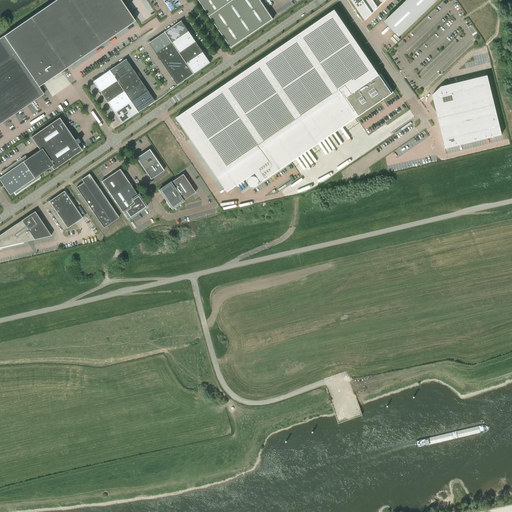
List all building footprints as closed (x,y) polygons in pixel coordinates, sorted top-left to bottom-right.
[(135,21),(120,0),(55,0),(4,36),(0,38),(0,123),(44,94),(39,87),(42,84),(62,71),(135,21)] [(198,0),(231,48),(273,19),(260,0),(198,0)] [(372,0),(352,0),(365,19),(378,7),(372,0)] [(399,37),(437,0),(406,0),(384,21),(399,37)] [(335,10),(176,118),(227,192),(255,173),(261,182),(392,94),(393,92),(381,74),(379,75),(335,10)] [(181,21),(180,22),(165,32),(172,42),(189,31),(181,21)] [(179,53),(196,42),(189,31),(172,42),(179,53)] [(172,42),(165,32),(149,43),(156,54),(172,42)] [(163,64),(179,53),(172,42),(156,54),(163,64)] [(203,52),(196,42),(179,53),(187,63),(203,52)] [(187,63),(194,74),(209,64),(210,63),(203,52),(187,63)] [(187,63),(179,53),(163,64),(170,74),(187,63)] [(116,81),(131,70),(133,70),(125,59),(109,70),(116,81)] [(177,85),(179,84),(194,74),(187,63),(170,74),(177,85)] [(100,92),(101,91),(116,81),(109,70),(93,81),(100,92)] [(133,70),(131,70),(116,81),(123,91),(140,80),(133,70)] [(439,88),(431,96),(444,149),(500,136),(485,77),(439,88)] [(147,90),(140,80),(123,91),(131,102),(147,90)] [(116,81),(101,91),(100,92),(107,102),(123,91),(116,81)] [(154,101),(147,90),(131,102),(138,112),(154,101)] [(107,102),(114,113),(131,102),(123,91),(107,102)] [(131,102),(114,113),(121,123),(138,112),(131,102)] [(0,180),(7,190),(10,195),(14,192),(15,194),(41,177),(39,175),(51,166),(53,170),(82,150),(80,148),(77,144),(80,142),(78,138),(75,140),(59,118),(31,137),(39,150),(28,158),(26,156),(1,173),(2,175),(0,177),(0,180)] [(136,158),(141,165),(151,179),(164,170),(149,149),(138,157),(136,158)] [(127,219),(145,207),(146,206),(147,206),(139,194),(139,195),(138,196),(120,169),(101,181),(127,219),(128,219),(127,219)] [(81,179),(82,181),(83,182),(76,187),(104,228),(119,217),(89,174),(81,179)] [(158,190),(165,200),(171,209),(183,201),(195,192),(183,174),(171,182),(158,190)] [(64,191),(49,202),(67,228),(82,218),(64,191)] [(35,211),(0,234),(0,246),(0,247),(51,236),(35,211)]
